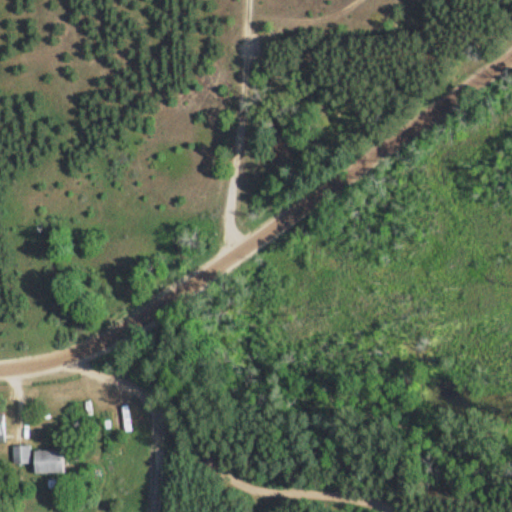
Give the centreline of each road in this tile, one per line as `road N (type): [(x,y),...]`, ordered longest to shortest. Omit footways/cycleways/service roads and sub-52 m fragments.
road 1 (residential): [(0,367),(69,357),(222,264),(511,50)]
road 2 (residential): [(234,0),(222,264)]
road 3 (residential): [(268,511),(253,477),(218,471),(147,438),(117,397),(69,357)]
road 4 (residential): [(253,477),(474,511)]
